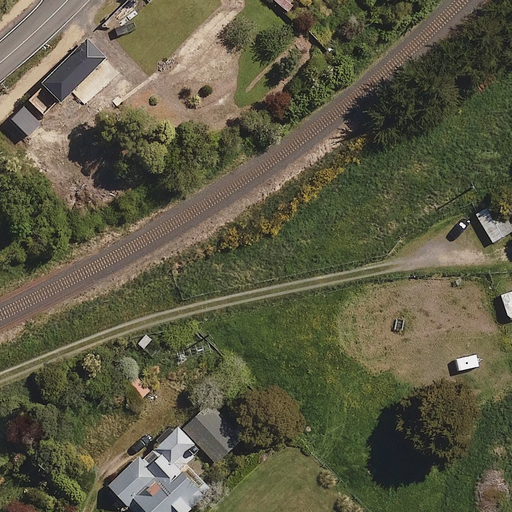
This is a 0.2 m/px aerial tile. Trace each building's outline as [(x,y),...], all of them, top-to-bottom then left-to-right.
[(150,6),(144,0),(131,0),(128,4),(141,16),(150,6)] [(98,64),(80,47),(28,101),(45,117),(68,93),(95,119),(112,102),(115,105),(132,88),(103,59),(98,64)] [(40,125),(24,108),(12,120),(29,137),(40,125)] [(511,233),(511,226),(500,203),(477,215),(493,244),(511,233)] [(149,391),(134,374),(124,383),(140,400),(149,391)] [(242,439),(211,405),(185,428),(216,462),(242,439)] [(200,449),(179,427),(154,450),(151,446),(110,483),(136,511),(144,511),(148,509),(151,511),(186,511),(210,491),(185,463),(200,449)]
